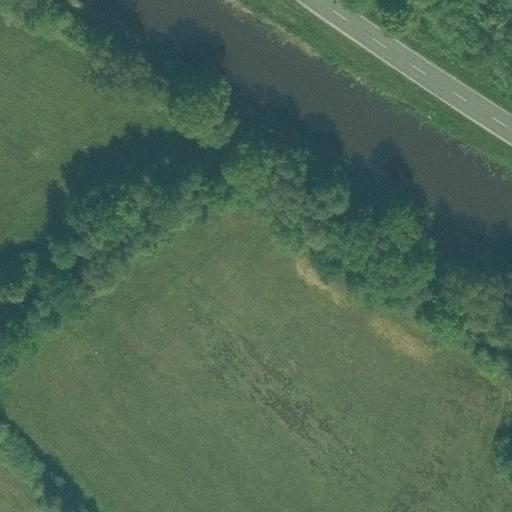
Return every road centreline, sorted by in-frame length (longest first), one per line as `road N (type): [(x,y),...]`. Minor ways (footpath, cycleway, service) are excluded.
road 1 (track): [(0,288),(232,111)]
road 2 (tertiary): [(511,134),(313,0)]
